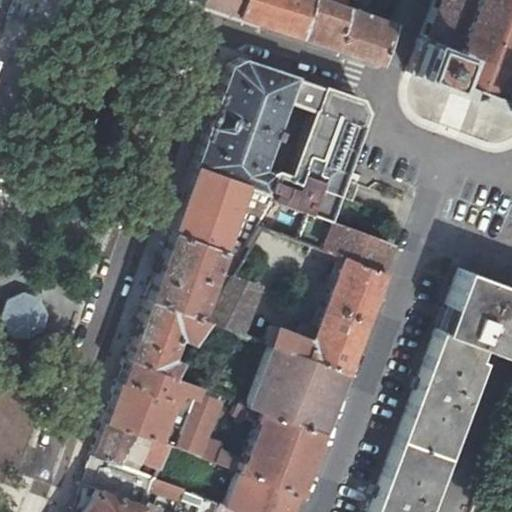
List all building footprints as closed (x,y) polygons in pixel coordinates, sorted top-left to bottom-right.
[(237,0),(198,0),(198,1),(220,9),(234,13),(237,0)] [(237,0),(234,13),(275,27),(298,35),(307,0),(237,0)] [(392,24),(341,7),(320,0),(307,0),(298,35),(347,51),(377,61),(392,24)] [(511,0),(431,0),(403,74),(511,111),(511,0)] [(358,115),(357,98),(241,58),(224,62),(203,121),(189,163),(253,186),(274,193),(270,200),(299,210),(319,217),(321,218),(331,191),(339,167),(349,140),(358,115)] [(233,204),(261,214),(270,200),(274,193),(253,186),(189,163),(188,165),(178,194),(165,230),(217,248),(233,204)] [(352,172),(339,167),(331,191),(343,196),(352,172)] [(320,250),(338,256),(377,269),(382,256),(387,241),(332,222),(320,250)] [(217,248),(165,230),(155,263),(142,298),(192,316),(210,266),(225,271),(236,254),(217,248)] [(260,340),(265,342),(339,369),(362,307),(377,269),(338,256),(307,338),(267,324),(260,340)] [(511,286),(456,266),(434,325),(398,420),(368,502),(363,511),(421,511),(478,362),(473,359),(479,346),(511,357),(511,286)] [(225,271),(197,317),(236,331),(254,280),(225,271)] [(0,330),(35,343),(48,305),(12,292),(0,323),(0,330)] [(142,298),(129,334),(121,358),(162,373),(170,360),(163,357),(170,334),(184,338),(197,317),(192,316),(142,298)] [(314,431),(328,395),(339,369),(265,342),(242,403),(314,431)] [(118,368),(114,379),(182,405),(168,445),(214,462),(219,447),(220,443),(203,438),(217,401),(190,390),(192,385),(162,373),(121,358),(118,368)] [(182,405),(114,379),(106,401),(100,419),(165,443),(168,445),(182,405)] [(240,455),(219,447),(214,462),(234,469),(291,491),(305,456),(314,431),(242,403),(234,400),(230,413),(243,419),(244,417),(254,420),(240,455)] [(155,469),(165,443),(100,419),(93,439),(88,453),(107,461),(113,453),(155,469)] [(148,476),(107,461),(88,453),(75,490),(67,511),(134,511),(138,505),(98,490),(103,476),(143,491),(148,476)] [(221,504),(242,511),(283,511),(286,506),(291,491),(234,469),(221,504)] [(177,501),(180,487),(156,482),(153,495),(177,501)] [(467,511),(482,511),(485,505),(495,508),(501,495),(478,486),(467,511)] [(192,511),(208,511),(212,500),(198,495),(192,511)] [(134,511),(147,511),(152,502),(140,497),(138,505),(134,511)] [(208,511),(242,511),(221,504),(212,500),(208,511)]
